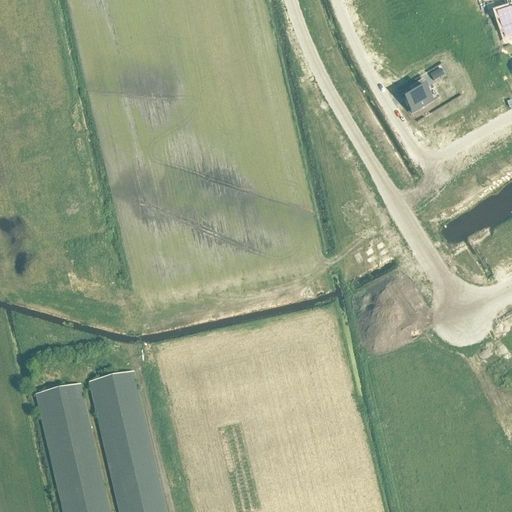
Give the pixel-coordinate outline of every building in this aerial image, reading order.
[(374,0),(353,0),(357,10),(376,3),(374,0)] [(447,0),(448,2),(448,1),(449,4),(446,5),(449,13),(460,7),(458,0),(457,1),(457,0),(447,0)] [(466,13),(459,26),(478,38),(486,25),(466,13)] [(511,13),(499,17),(506,39),(511,37),(511,13)] [(396,37),(387,17),(364,28),(372,45),(385,39),(386,42),(396,37)] [(394,66),(385,71),(393,84),(413,72),(401,51),(389,58),(394,66)] [(440,70),(430,76),(433,83),(444,77),(440,70)] [(484,95),(473,101),(479,111),(481,110),(484,116),(505,104),(500,96),(508,91),(501,79),(493,84),(497,91),(485,97),(484,95)] [(413,96),(404,102),(412,115),(419,111),(419,112),(426,108),(425,107),(432,103),(424,90),(427,89),(422,81),(409,89),(413,96)] [(430,129),(423,133),(431,146),(451,134),(444,121),(449,118),(444,110),(425,122),(430,129)] [(44,389),(45,395),(36,397),(62,511),(164,511),(133,374),(114,379),(113,373),(97,376),(99,382),(89,384),(119,511),(108,511),(80,387),(61,391),(60,385),(44,389)]
